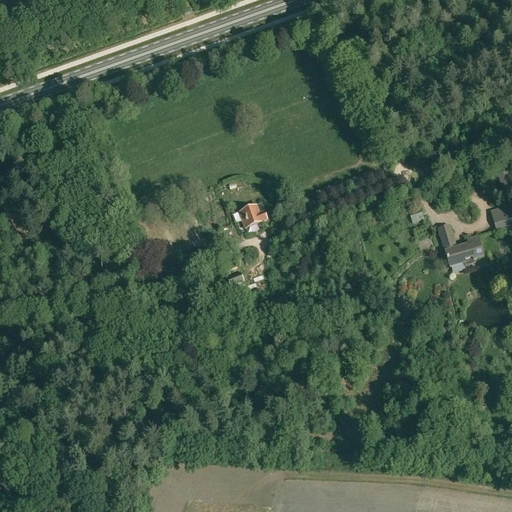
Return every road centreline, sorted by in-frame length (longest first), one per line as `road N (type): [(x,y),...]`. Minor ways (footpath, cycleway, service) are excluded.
road 1 (primary): [(0,103),(290,0)]
road 2 (track): [(289,474),(511,493)]
